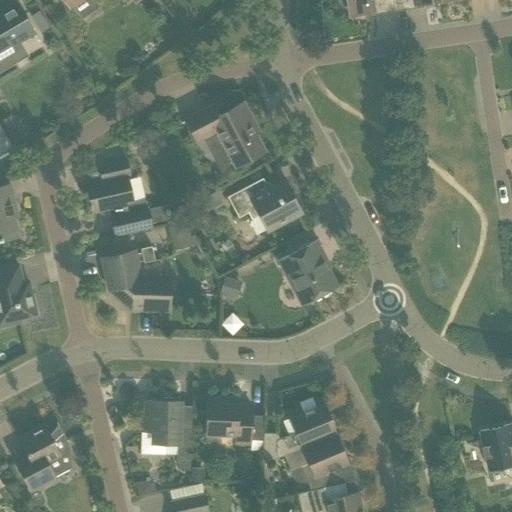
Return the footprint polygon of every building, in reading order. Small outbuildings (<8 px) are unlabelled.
[(98,6),(94,0),(63,0),(69,7),(72,5),(81,17),(98,6)] [(368,14),(396,9),(394,0),(342,0),(343,7),(350,6),(351,16),(366,14),(367,17),(368,16),(368,14)] [(440,9),(438,0),(394,0),(396,9),(424,5),(424,8),(425,7),(425,5),(439,3),(439,9),(440,9)] [(455,0),(438,0),(440,9),(441,9),(440,3),(453,0),(454,3),(455,3),(455,0)] [(16,4),(0,13),(0,52),(33,33),(16,4)] [(235,167),(264,152),(249,124),(252,122),(242,103),(218,116),(213,106),(184,121),(196,142),(216,131),(235,167)] [(11,115),(0,121),(11,141),(22,135),(11,115)] [(121,144),(89,155),(92,166),(124,155),(121,144)] [(91,208),(92,213),(107,210),(113,236),(151,228),(145,201),(133,204),(127,176),(129,175),(126,161),(107,165),(110,178),(85,184),(89,204),(87,204),(88,208),(91,208)] [(300,212),(284,182),(244,203),(238,191),(227,197),(238,218),(248,212),(250,215),(256,217),(258,216),(266,230),(300,212)] [(0,240),(18,236),(11,208),(15,207),(10,185),(0,186),(0,240)] [(179,186),(177,199),(190,201),(192,189),(179,186)] [(217,191),(202,198),(208,210),(223,202),(217,191)] [(166,227),(169,241),(189,237),(186,223),(166,227)] [(325,260),(315,241),(278,261),(289,281),(293,279),(306,302),(334,287),(321,262),(325,260)] [(134,252),(102,259),(105,276),(107,276),(111,291),(130,307),(145,308),(145,310),(166,310),(168,277),(139,276),(134,252)] [(0,326),(19,322),(18,318),(36,314),(30,288),(24,290),(18,265),(0,269),(0,326)] [(219,294),(232,299),(237,282),(224,278),(219,294)] [(178,428),(179,403),(174,402),(174,398),(159,398),(159,402),(142,401),(141,429),(142,430),(141,452),(164,453),(165,444),(177,444),(176,460),(190,460),(191,429),(178,428)] [(250,444),(252,407),(237,406),(237,404),(206,402),(205,435),(235,436),(235,444),(250,444)] [(277,458),(283,455),(335,434),(333,430),(335,426),(332,420),(329,419),(323,404),(289,418),(295,432),(279,439),(278,435),(275,433),(263,433),(262,464),(277,457),(277,458)] [(57,426),(49,436),(43,424),(18,438),(30,462),(17,469),(30,493),(56,479),(48,463),(60,457),(70,457),(70,453),(69,450),(68,446),(67,443),(66,439),(64,436),(59,427),(57,422),(56,422),(57,426)] [(511,423),(480,431),(490,471),(503,468),(506,475),(511,478),(511,423)] [(300,467),(310,491),(339,484),(333,470),(347,463),(341,449),(343,446),(340,439),(337,438),(335,434),(283,455),(290,471),(300,467)] [(190,460),(176,460),(180,471),(189,471),(190,460)] [(203,468),(190,467),(190,482),(203,483),(203,468)] [(138,495),(145,493),(144,488),(139,482),(135,482),(138,495)] [(322,488),(339,485),(339,484),(310,491),(296,494),(300,511),(364,511),(362,510),(358,492),(325,500),(322,488)] [(207,511),(204,495),(170,503),(172,511),(207,511)] [(276,498),(263,501),(263,505),(263,511),(276,511),(276,505),(276,498)]
